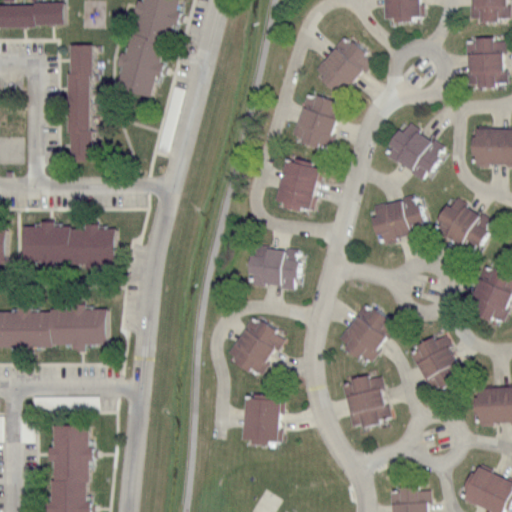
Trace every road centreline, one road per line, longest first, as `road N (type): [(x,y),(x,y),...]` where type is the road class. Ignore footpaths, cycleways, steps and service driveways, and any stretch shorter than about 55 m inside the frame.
road 1 (residential): [(128,511),(155,245),(216,4)]
road 2 (residential): [(403,279),(415,265),(434,263),(448,275),(449,294),(437,308),(419,310),(405,298),(403,279)]
